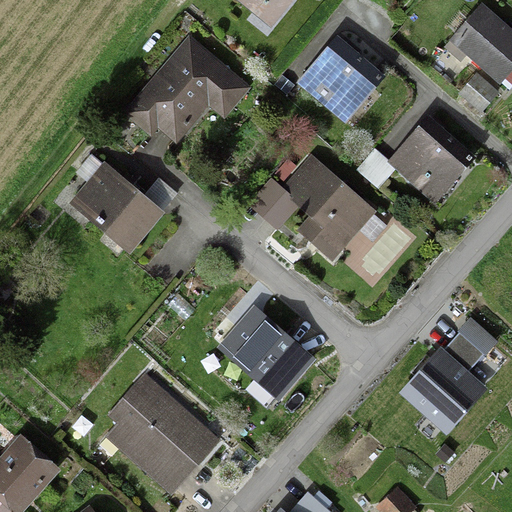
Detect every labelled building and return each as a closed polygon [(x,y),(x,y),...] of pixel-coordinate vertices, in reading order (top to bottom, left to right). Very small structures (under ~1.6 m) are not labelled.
[(240,0),(255,12),(263,3),(266,5),(268,2),(277,10),(285,0),(240,0)] [(500,81),(511,67),(511,33),(481,7),(453,39),(500,81)] [(352,106),(376,77),(379,80),(383,76),(341,40),(303,85),(327,105),(334,96),(337,98),(340,95),(352,106)] [(230,75),(189,41),(129,113),(150,131),(158,122),(177,138),(230,75)] [(461,93),(481,110),(496,93),(476,76),(461,93)] [(433,121),(394,164),(417,184),(425,175),(428,178),(430,176),(442,186),(466,158),(469,161),(473,157),(433,121)] [(86,169),(102,151),(94,144),(78,161),(86,169)] [(285,191),(312,215),(302,227),(313,237),(320,229),(341,247),(372,211),(312,159),(285,191)] [(160,212),(105,165),(74,201),(130,248),(160,212)] [(0,304),(8,295),(0,287),(0,304)] [(495,342),(469,319),(460,330),(485,353),(495,342)] [(266,323),(246,345),(235,335),(225,347),(266,383),(296,349),(266,323)] [(446,428),(481,389),(454,366),(451,370),(436,357),(405,392),(446,428)] [(121,445),(173,491),(216,442),(143,377),(111,412),(120,421),(112,430),(125,441),(121,445)] [(2,463),(0,461),(0,511),(13,511),(53,469),(21,441),(2,463)] [(93,480),(85,473),(74,485),(82,492),(93,480)] [(381,507),(385,511),(405,511),(411,508),(396,492),(381,507)]
